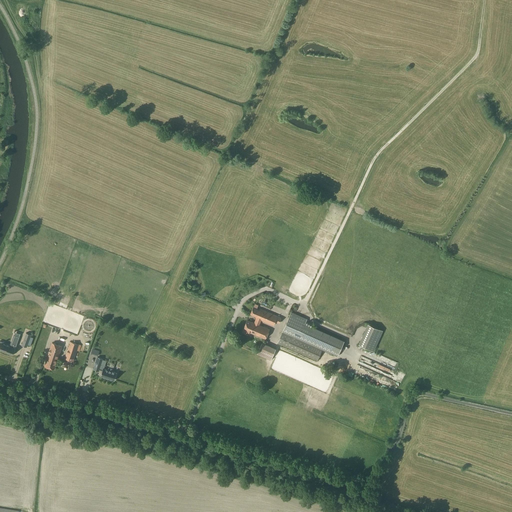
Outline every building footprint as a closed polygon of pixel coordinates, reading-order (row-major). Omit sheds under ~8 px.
[(261,320),(268,323),(274,325),(275,322),(279,323),(282,317),(260,308),(260,310),(253,307),(251,313),(257,316),(256,318),(257,318),(261,320)] [(292,312),(278,343),(317,361),(323,349),(338,356),(345,342),(305,325),(308,319),(292,312)] [(266,338),(268,334),(270,329),(259,325),(261,320),(257,318),(255,323),(248,320),(244,329),(266,338)] [(369,325),(360,345),(374,351),(383,331),(369,325)] [(27,347),(31,334),(26,333),(22,345),(27,347)] [(0,350),(13,355),(19,337),(15,335),(11,346),(3,344),(4,342),(3,342),(0,340),(0,350)] [(276,347),(274,346),(263,341),(259,352),(271,357),(276,347)] [(78,344),(70,342),(65,359),(73,361),(78,344)] [(53,343),(45,366),(54,369),(62,346),(53,343)] [(276,350),(270,368),(303,379),(305,372),(303,371),(294,367),(296,362),(291,360),(293,355),(286,353),(286,354),(276,350)] [(97,356),(93,369),(99,371),(100,370),(102,371),(101,376),(115,380),(117,372),(113,371),(113,369),(109,367),(108,369),(103,368),(103,369),(100,368),(103,358),(97,356)] [(401,376),(394,373),(391,379),(399,382),(401,376)]
